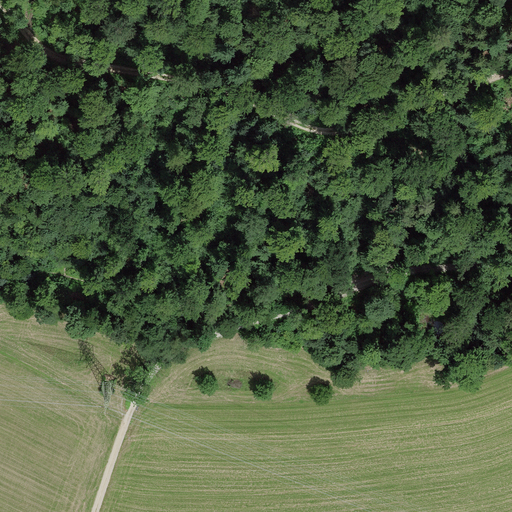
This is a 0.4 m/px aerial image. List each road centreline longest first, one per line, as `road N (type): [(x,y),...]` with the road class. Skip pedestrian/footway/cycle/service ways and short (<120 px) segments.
road 1 (track): [(511,68),(361,126),(317,133),(176,79),(50,52),(0,6)]
road 2 (track): [(93,511),(129,408),(149,372),(176,348),(358,284)]
road 3 (track): [(358,284),(393,273),(511,264)]
